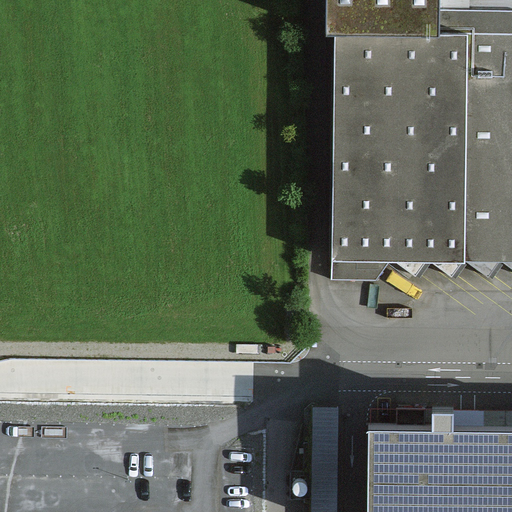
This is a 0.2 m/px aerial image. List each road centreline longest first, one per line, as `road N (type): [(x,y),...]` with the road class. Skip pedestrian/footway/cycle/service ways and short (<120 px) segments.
road 1 (unknown): [(324,0),(353,357)]
road 2 (track): [(288,352),(0,351)]
